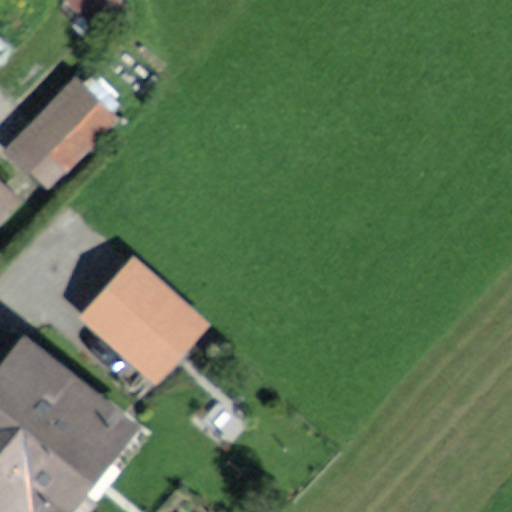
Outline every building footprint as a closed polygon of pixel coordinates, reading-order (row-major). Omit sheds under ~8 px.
[(41,118),(9,151),(31,171),(46,155),(62,170),(85,146),(82,143),(109,115),(81,88),(47,124),(41,118)] [(0,222),(21,199),(0,180),(0,222)] [(133,268),(92,316),(137,356),(179,308),(133,268)] [(0,471),(18,486),(48,510),(112,431),(0,341),(0,471)] [(0,507),(18,486),(0,471),(0,507)]
